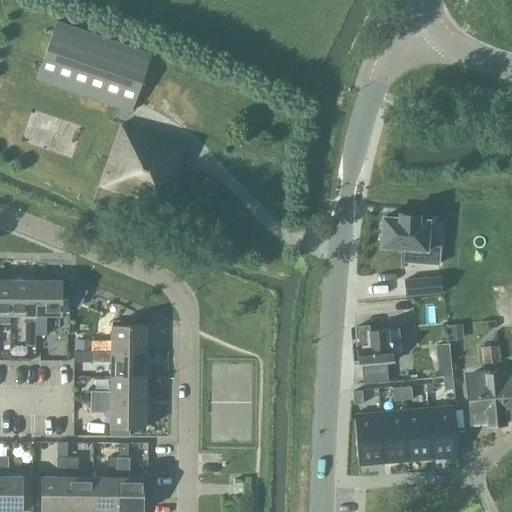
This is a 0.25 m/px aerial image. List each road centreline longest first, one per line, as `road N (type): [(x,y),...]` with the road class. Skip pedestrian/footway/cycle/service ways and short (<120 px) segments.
road 1 (tertiary): [(319,511),(346,183),(387,64),(431,28)]
road 2 (residential): [(0,214),(160,278),(182,302),(187,511)]
